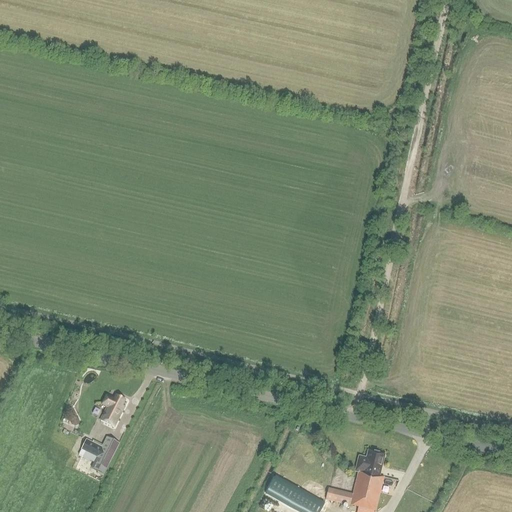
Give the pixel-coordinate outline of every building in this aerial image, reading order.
[(114,427),(124,406),(122,405),(124,400),(115,395),(114,399),(106,395),(102,404),(107,406),(100,420),(114,427)] [(77,419),(74,418),(71,419),(70,422),(71,425),(74,426),(78,425),(79,422),(77,419)] [(80,450),(81,451),(79,455),(94,463),(91,469),(104,475),(119,444),(106,437),(101,448),(85,440),(80,450)] [(373,511),(382,478),(378,477),(383,456),(368,452),(366,458),(358,456),(354,471),(358,472),(353,495),(328,489),(325,500),(373,511)] [(267,511),(280,488),(268,482),(251,511),(267,511)] [(282,500),(302,507),(305,498),(295,494),(297,488),(287,485),(282,500)]
